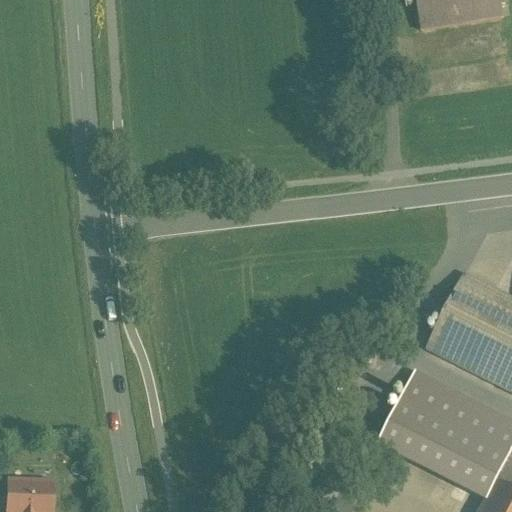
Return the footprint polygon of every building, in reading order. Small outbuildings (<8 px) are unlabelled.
[(500,0),(416,0),(422,32),(504,19),(500,0)] [(511,301),(465,278),(428,352),(511,394),(511,301)] [(511,457),(511,424),(416,375),(379,448),(487,504),(488,504),(498,485),(511,457)] [(511,511),(511,491),(498,485),(488,504),(487,504),(483,511),(511,511)] [(50,511),(51,488),(8,486),(7,511),(50,511)]
